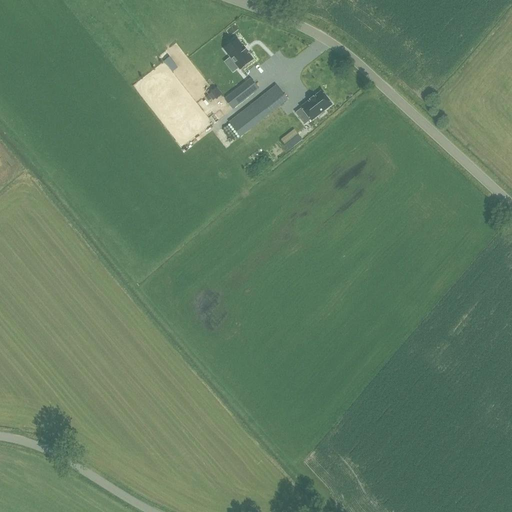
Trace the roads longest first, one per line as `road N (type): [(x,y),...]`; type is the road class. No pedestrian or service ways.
road 1 (unclassified): [(511,206),(334,45),(231,0)]
road 2 (unclassified): [(0,437),(39,447),(150,511)]
